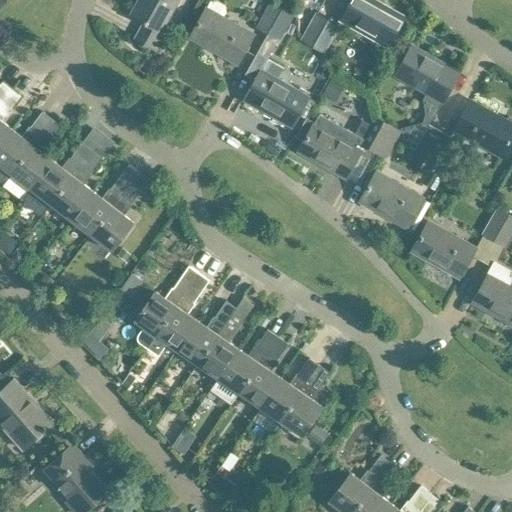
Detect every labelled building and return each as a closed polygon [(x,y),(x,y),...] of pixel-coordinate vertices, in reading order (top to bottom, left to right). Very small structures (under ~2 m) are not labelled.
[(176,0),(140,0),(132,15),(144,22),(135,38),(156,50),(164,35),(159,32),(176,0)] [(224,6),(214,0),(211,0),(191,37),(238,63),(253,36),(222,18),(226,12),(224,6)] [(372,0),(352,0),(348,9),(341,20),(389,46),(404,18),(372,0)] [(268,33),(282,8),(272,2),(258,26),(268,33)] [(282,8),(268,33),(279,39),(293,15),(282,8)] [(314,45),(328,20),(317,14),(303,39),(314,45)] [(328,20),(314,45),(324,51),(338,26),(328,20)] [(268,33),(244,75),(256,81),(279,39),(268,33)] [(434,116),(459,73),(400,41),(392,55),(404,61),(396,75),(424,91),(422,95),(425,110),(434,116)] [(282,52),(276,61),(293,70),(298,61),(282,52)] [(281,73),(265,64),(245,99),(292,125),(298,115),(306,119),(312,109),(316,103),(277,81),(281,73)] [(0,105),(12,89),(2,81),(0,83),(0,105)] [(0,145),(13,129),(2,121),(7,114),(8,116),(23,96),(12,89),(0,105),(0,145)] [(471,101),(455,129),(502,156),(511,138),(511,122),(507,119),(505,120),(471,101)] [(312,109),(306,119),(296,137),(305,142),(299,151),(346,177),(356,160),(360,153),(370,159),(375,151),(374,151),(374,150),(388,125),(378,119),(366,140),(312,109)] [(0,183),(2,185),(52,119),(42,111),(28,131),(29,132),(24,138),(13,129),(0,145),(0,183)] [(31,188),(53,160),(42,151),(47,145),(48,146),(63,127),(52,119),(2,185),(3,186),(3,185),(22,200),(31,188)] [(421,167),(439,132),(422,123),(401,129),(409,159),(409,160),(421,167)] [(388,125),(374,150),(374,151),(375,151),(385,157),(399,131),(388,125)] [(439,132),(421,167),(431,172),(445,145),(446,146),(451,138),(439,132)] [(51,204),(92,150),(83,142),(68,161),(69,163),(64,169),(53,160),(31,188),(33,189),(25,199),(29,203),(27,205),(37,212),(39,210),(42,213),(50,203),(51,204)] [(72,219),(94,191),(82,182),(87,176),(88,177),(103,158),(92,150),(51,204),(72,219)] [(91,234),(139,171),(129,164),(107,192),(109,193),(104,199),(94,191),(72,219),(91,234)] [(139,171),(91,234),(112,250),(134,222),(122,213),(127,207),(128,208),(150,180),(139,171)] [(376,173),(370,183),(360,201),(414,231),(429,203),(423,200),(376,173)] [(494,240),(508,214),(497,209),(483,234),(494,240)] [(511,216),(508,214),(494,240),(505,246),(511,232),(511,216)] [(428,223),(422,233),(413,250),(460,277),(475,249),(428,223)] [(511,271),(495,262),(489,274),(473,302),(511,323),(511,271)] [(147,348),(199,272),(189,266),(171,291),(170,291),(172,293),(168,299),(156,291),(135,321),(144,327),(138,335),(140,343),(147,348)] [(177,349),(197,320),(187,313),(210,280),(199,272),(147,348),(159,356),(168,343),(177,349)] [(218,378),(238,348),(228,341),(232,334),(234,335),(234,334),(254,305),(243,298),(236,308),(197,364),(218,378)] [(197,364),(236,308),(226,301),(213,320),(212,319),(212,320),(213,321),(209,328),(197,320),(177,349),(197,364)] [(238,392),(277,335),(268,329),(254,348),(253,349),(255,350),(250,356),(238,348),(218,378),(238,392)] [(108,349),(90,332),(81,342),(99,358),(108,349)] [(259,406),(280,376),(269,369),(274,363),(275,364),(276,363),(288,344),(277,335),(238,392),(259,406)] [(280,421),(318,364),(309,358),(296,377),(296,376),(295,377),(297,378),(292,385),(280,376),(259,406),(280,421)] [(318,364),(280,421),(301,436),(322,406),(311,398),(315,391),(317,392),(317,391),(330,372),(318,364)] [(130,371),(123,382),(129,387),(137,376),(130,371)] [(0,391),(0,422),(23,449),(53,422),(39,406),(36,408),(25,395),(27,393),(15,379),(0,391)] [(320,446),(328,435),(315,426),(307,437),(320,446)] [(70,447),(55,461),(46,468),(72,498),(68,502),(76,511),(83,511),(109,490),(91,469),(90,470),(70,447)] [(343,511),(351,511),(390,461),(381,455),(367,473),(366,473),(366,474),(367,475),(362,481),(351,472),(329,501),(343,511)] [(383,511),(391,502),(380,494),(385,489),(386,490),(387,489),(401,470),(390,461),(351,511),(383,511)] [(209,483),(226,502),(237,485),(217,472),(209,483)] [(414,511),(430,492),(421,485),(406,505),(405,504),(405,505),(406,507),(402,511),(391,502),(383,511),(414,511)] [(0,496),(0,511),(12,511),(20,506),(6,491),(0,496)] [(432,511),(441,501),(430,492),(414,511),(432,511)] [(245,497),(238,503),(246,511),(252,511),(255,510),(245,497)]
